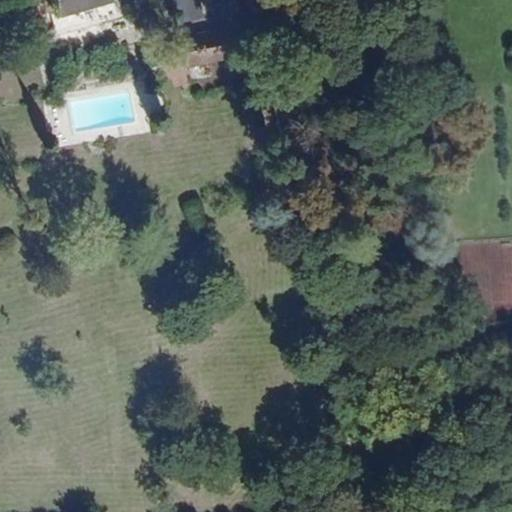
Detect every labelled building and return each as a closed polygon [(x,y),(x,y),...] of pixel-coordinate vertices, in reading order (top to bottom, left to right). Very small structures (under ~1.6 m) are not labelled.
[(70,0),(74,27),(127,15),(125,0),(70,0)] [(187,14),(183,1),(183,0),(161,0),(166,18),(187,14)] [(208,0),(187,0),(183,1),(187,14),(192,46),(217,43),(208,0)] [(127,15),(74,27),(76,48),(148,35),(146,13),(127,15)] [(262,86),(204,96),(206,114),(264,105),(262,86)] [(311,155),(317,175),(334,170),(328,150),(311,155)]
